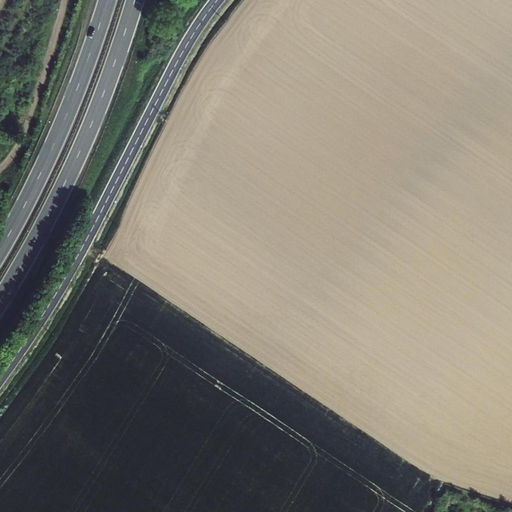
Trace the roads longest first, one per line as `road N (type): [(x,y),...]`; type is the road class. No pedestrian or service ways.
road 1 (tertiary): [(0,377),(57,295),(216,0)]
road 2 (trunk): [(0,301),(66,183),(135,0)]
road 3 (trunk): [(108,0),(48,158),(0,251)]
